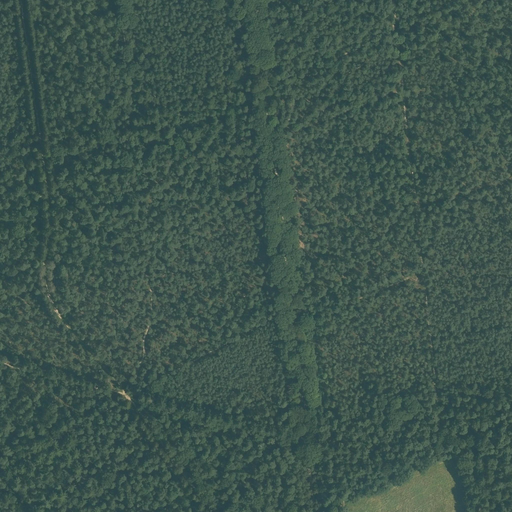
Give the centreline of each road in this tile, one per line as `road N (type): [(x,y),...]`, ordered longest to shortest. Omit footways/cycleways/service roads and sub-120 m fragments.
road 1 (track): [(126,394),(60,317),(45,286),(48,202),(20,0)]
road 2 (track): [(267,109),(313,511)]
road 3 (track): [(272,317),(0,469)]
road 4 (track): [(0,214),(241,110),(267,106)]
road 5 (track): [(422,271),(398,55)]
road 6 (track): [(450,438),(439,433),(422,271)]
road 7 (track): [(212,511),(126,394)]
road 8 (track): [(291,319),(315,317),(422,271)]
road 9 (track): [(271,138),(401,90)]
